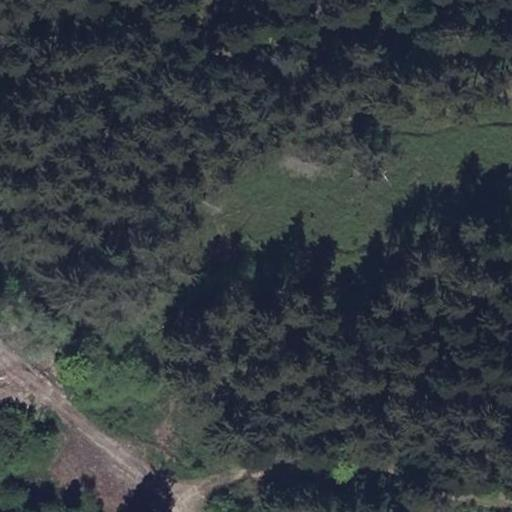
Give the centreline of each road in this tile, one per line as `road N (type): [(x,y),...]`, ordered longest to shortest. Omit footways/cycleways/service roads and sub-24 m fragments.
road 1 (track): [(511,504),(402,470),(316,466),(192,506)]
road 2 (track): [(0,376),(192,511)]
